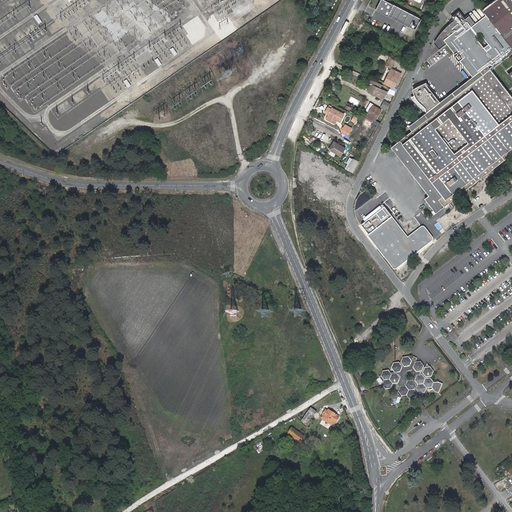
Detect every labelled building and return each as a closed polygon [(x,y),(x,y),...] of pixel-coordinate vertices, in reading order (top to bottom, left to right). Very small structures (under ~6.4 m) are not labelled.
[(388,17),(395,5),(385,0),(382,0),(377,10),(388,17)] [(511,0),(495,0),(483,10),(488,17),(511,47),(511,48),(511,0)] [(422,20),(395,5),(388,17),(410,28),(413,22),(419,25),(422,20)] [(431,14),(433,10),(425,6),(423,10),(431,14)] [(436,39),(435,41),(434,43),(439,49),(447,43),(473,77),(480,71),(511,47),(488,17),(477,25),(470,15),(465,18),(459,10),(451,17),(454,20),(453,20),(453,21),(450,24),(449,24),(449,25),(448,25),(447,26),(446,27),(445,28),(444,29),(444,30),(443,30),(443,31),(442,31),(439,36),(438,36),(436,39)] [(42,23),(37,15),(33,17),(38,25),(42,23)] [(511,96),(491,69),(511,52),(511,48),(511,47),(480,71),(483,76),(445,105),(441,101),(441,100),(439,101),(434,94),(436,92),(431,88),(427,83),(420,86),(413,89),(414,94),(416,98),(418,101),(419,101),(422,104),(425,108),(426,110),(426,111),(428,112),(430,112),(432,115),(412,131),(392,148),(393,148),(392,149),(393,152),(394,151),(411,173),(410,173),(412,176),(413,175),(430,196),(426,199),(432,208),(430,209),(435,215),(511,155),(511,96)] [(400,73),(391,68),(385,82),(393,86),(400,73)] [(227,76),(231,82),(238,77),(234,71),(227,76)] [(441,101),(445,105),(483,76),(480,71),(473,77),(441,101)] [(370,84),(367,91),(373,93),(377,87),(370,84)] [(412,131),(432,115),(430,112),(428,112),(426,111),(426,110),(425,108),(422,104),(419,101),(418,101),(416,98),(414,94),(413,94),(414,96),(411,97),(419,107),(421,106),(423,108),(421,109),(425,114),(408,127),(412,131)] [(383,100),(380,107),(386,110),(390,103),(383,100)] [(381,110),(373,105),(371,108),(369,113),(365,119),(372,123),(374,119),(375,120),(381,110)] [(344,115),(332,109),(328,116),(335,119),(340,122),(344,115)] [(343,126),(340,132),(346,135),(349,130),(343,126)] [(344,148),(333,141),(329,149),(340,155),(344,148)] [(352,172),(357,162),(352,160),(346,170),(352,172)] [(385,207),(361,225),(394,269),(396,269),(433,241),(433,239),(433,237),(425,227),(423,226),(421,227),(408,237),(385,207)] [(246,274),(243,281),(249,283),(252,276),(246,274)] [(271,292),(277,282),(263,275),(258,285),(271,292)] [(415,398),(417,394),(416,392),(418,392),(419,394),(422,393),(425,393),(427,388),(432,388),(435,392),(439,393),(443,385),(439,383),(434,384),(434,383),(431,379),(428,379),(429,377),(432,377),(434,372),(427,363),(425,368),(421,362),(416,363),(412,361),(409,357),(404,358),(402,362),(395,363),(392,368),(395,372),(391,373),(389,371),(384,371),(382,376),(385,381),(384,383),(383,385),(386,389),(391,388),(393,384),(398,383),(401,387),(399,392),(402,396),(407,395),(409,399),(415,398)] [(311,409),(302,422),(306,425),(312,416),(313,417),(316,413),(311,409)] [(324,417),(332,422),(331,424),(334,426),(339,417),(328,410),(327,412),(325,410),(321,418),(323,419),(324,417)] [(288,434),(300,442),(304,437),(292,428),(288,434)] [(428,436),(423,441),(425,444),(431,440),(428,436)]
